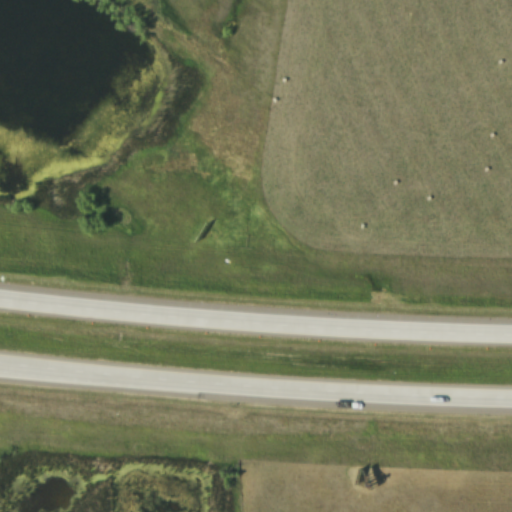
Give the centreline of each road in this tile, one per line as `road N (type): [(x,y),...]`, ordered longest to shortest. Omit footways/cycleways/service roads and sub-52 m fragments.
road 1 (motorway): [(0,367),(194,386),(511,399)]
road 2 (motorway): [(511,337),(0,303)]
